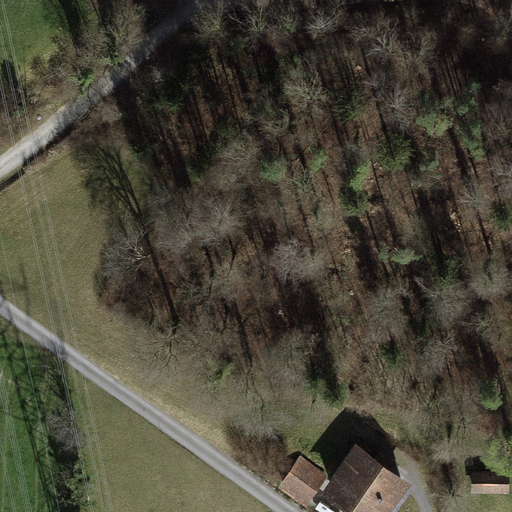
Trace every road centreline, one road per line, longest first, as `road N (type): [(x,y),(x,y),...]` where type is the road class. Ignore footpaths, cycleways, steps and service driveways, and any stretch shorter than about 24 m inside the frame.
road 1 (unclassified): [(295,511),(0,308)]
road 2 (track): [(0,173),(202,3),(250,0)]
